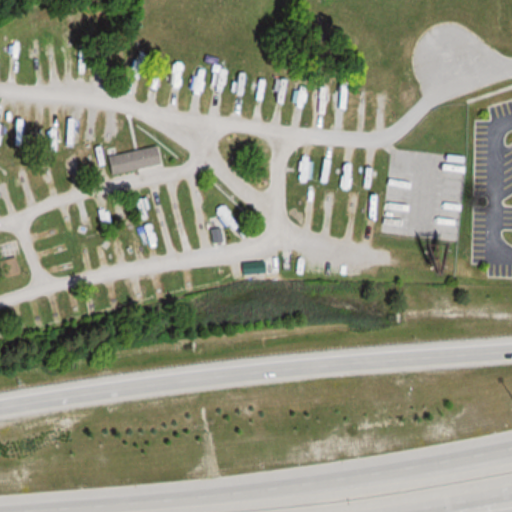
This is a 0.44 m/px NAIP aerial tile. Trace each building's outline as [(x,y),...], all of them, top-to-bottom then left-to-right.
[(165,163),(161,145),(112,155),(115,173),(165,163)] [(383,232),(424,236),(429,189),(388,185),(383,232)] [(0,245),(0,258),(23,251),(18,239),(0,245)] [(23,272),(18,257),(1,262),(6,277),(23,272)] [(269,272),(280,272),(280,259),(269,259),(269,272)]
